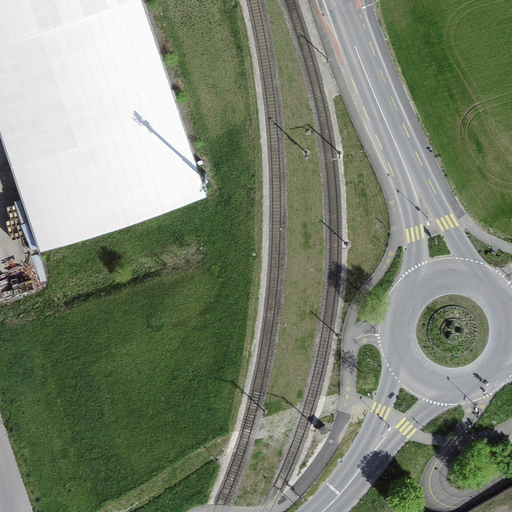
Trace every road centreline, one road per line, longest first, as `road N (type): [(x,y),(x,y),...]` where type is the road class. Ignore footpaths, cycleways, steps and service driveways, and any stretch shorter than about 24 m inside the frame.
road 1 (secondary): [(338,0),(411,177)]
road 2 (secondary): [(480,282),(411,177)]
